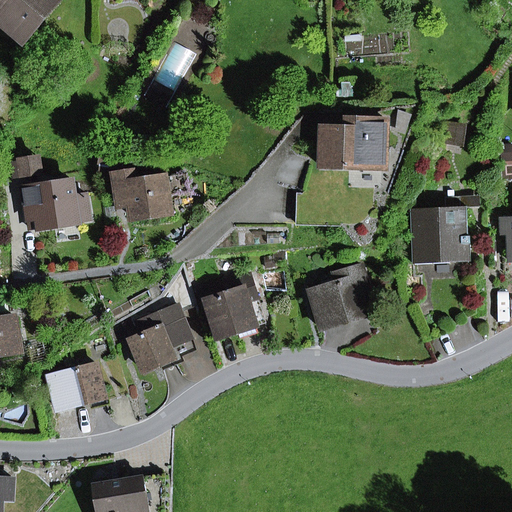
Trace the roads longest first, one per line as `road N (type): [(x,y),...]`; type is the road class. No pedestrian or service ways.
road 1 (residential): [(511,339),(440,372),(401,376),(316,358),(251,366),(144,433),(74,450),(0,448)]
road 2 (residential): [(0,287),(161,265)]
